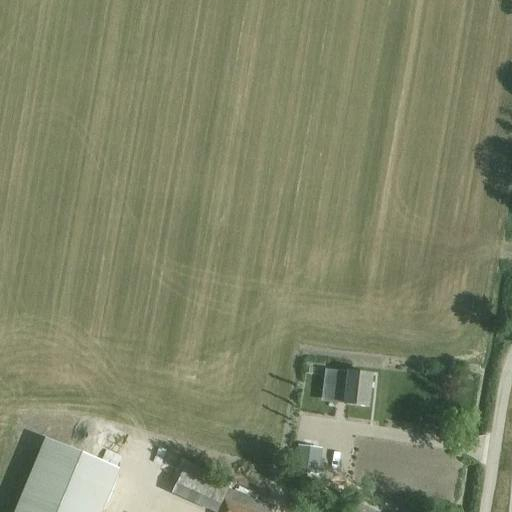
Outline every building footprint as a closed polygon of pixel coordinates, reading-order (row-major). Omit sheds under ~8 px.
[(369,408),(373,377),(350,374),(350,375),(335,373),(334,375),(330,374),(329,383),(333,383),(333,385),(348,387),(346,406),(369,408)] [(103,511),(119,474),(117,474),(123,458),(93,445),(87,461),(45,444),(16,511),(103,511)] [(317,474),(320,451),(300,448),(297,472),(317,474)] [(172,495),(212,511),(273,511),(275,509),(229,490),(233,482),(186,462),(172,495)] [(305,485),(291,489),(296,505),(310,500),(305,485)]
